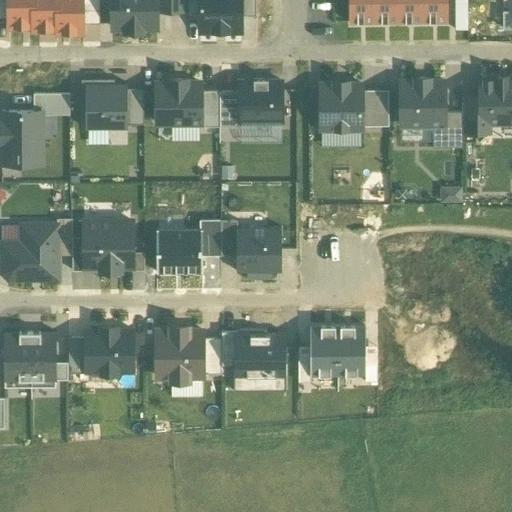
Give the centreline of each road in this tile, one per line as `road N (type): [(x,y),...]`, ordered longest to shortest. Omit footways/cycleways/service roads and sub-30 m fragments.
road 1 (residential): [(0,292),(301,302),(344,260)]
road 2 (residential): [(0,59),(293,53)]
road 3 (residential): [(293,53),(511,50)]
